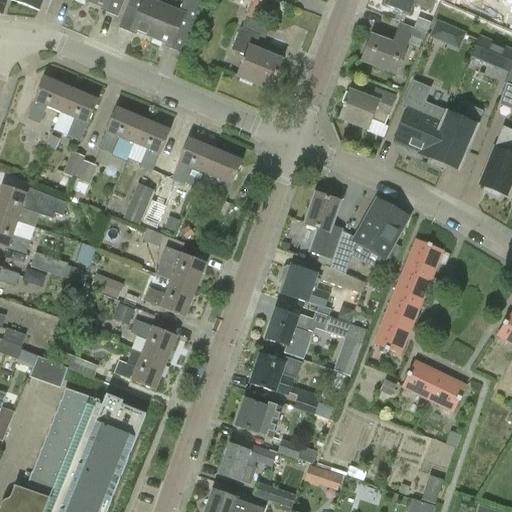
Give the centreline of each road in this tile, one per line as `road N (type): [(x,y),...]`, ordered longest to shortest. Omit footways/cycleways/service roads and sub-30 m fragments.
road 1 (residential): [(163,511),(293,144)]
road 2 (residential): [(293,144),(17,35)]
road 3 (residential): [(511,252),(293,144)]
road 4 (residential): [(293,144),(348,0)]
